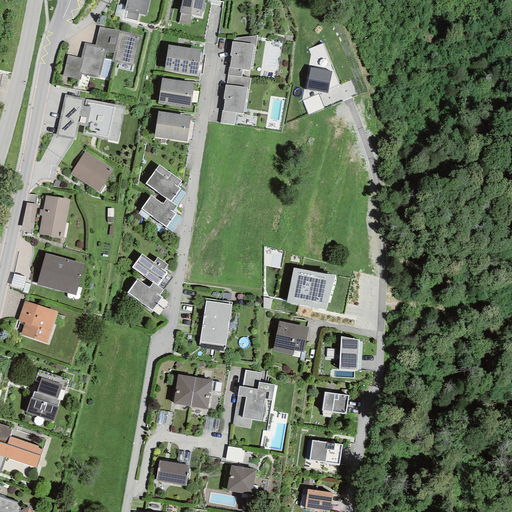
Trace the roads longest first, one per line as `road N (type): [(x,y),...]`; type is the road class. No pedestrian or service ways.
road 1 (residential): [(124,511),(151,362),(172,321),(209,50)]
road 2 (tertiary): [(0,285),(67,0)]
road 3 (residential): [(342,511),(374,348)]
road 4 (tertiary): [(0,143),(33,0)]
